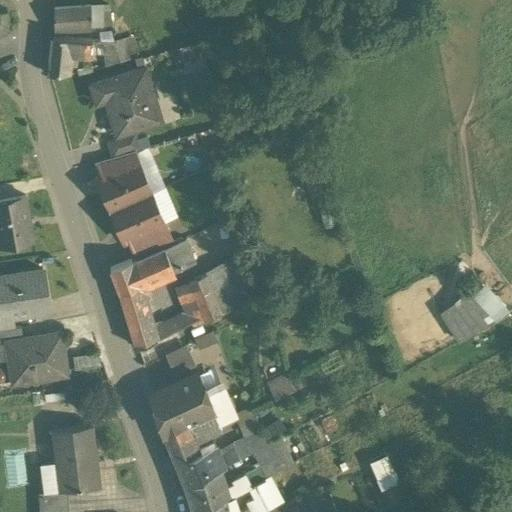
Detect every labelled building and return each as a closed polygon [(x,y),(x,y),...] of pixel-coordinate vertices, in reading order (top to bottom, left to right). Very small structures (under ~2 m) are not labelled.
[(90,6),(54,8),(54,29),(78,28),(78,27),(90,27),(90,6)] [(108,6),(90,6),(90,27),(108,27),(108,6)] [(72,39),(51,37),(48,74),(68,72),(69,64),(75,65),(75,55),(89,56),(90,53),(91,41),(72,39)] [(136,38),(114,44),(117,54),(120,64),(141,59),(136,38)] [(114,44),(91,41),(90,53),(103,54),(117,54),(114,44)] [(117,54),(103,54),(104,69),(120,64),(117,54)] [(145,68),(91,84),(96,103),(106,100),(116,135),(161,122),(145,68)] [(134,135),(109,142),(113,156),(138,149),(134,135)] [(132,152),(97,162),(103,178),(137,164),(132,152)] [(103,178),(98,180),(111,211),(150,194),(137,164),(103,178)] [(150,194),(111,211),(124,241),(128,239),(162,225),(150,194)] [(25,197),(0,201),(0,247),(33,242),(25,197)] [(162,225),(128,239),(137,260),(164,249),(171,246),(162,225)] [(171,246),(164,249),(173,272),(195,263),(185,240),(171,246)] [(137,260),(132,263),(131,261),(110,269),(121,300),(143,292),(141,285),(173,272),(164,249),(137,260)] [(231,261),(187,284),(203,323),(247,300),(231,261)] [(43,270),(0,276),(0,318),(12,316),(50,311),(47,286),(46,287),(43,270)] [(496,317),(509,304),(481,277),(468,290),(496,317)] [(121,300),(136,349),(157,340),(143,292),(121,300)] [(187,313),(172,321),(177,330),(191,323),(187,313)] [(0,330),(14,328),(12,316),(0,318),(0,330)] [(14,328),(0,330),(0,344),(6,343),(5,342),(23,339),(22,327),(14,328)] [(23,339),(5,342),(6,343),(12,384),(68,376),(66,360),(61,333),(23,339)] [(201,349),(217,343),(213,333),(197,340),(201,349)] [(178,382),(151,395),(163,435),(213,414),(204,391),(186,347),(168,355),(178,382)] [(103,355),(66,360),(68,376),(105,371),(103,355)] [(289,373),(267,384),(275,399),(296,388),(289,373)] [(225,382),(204,391),(213,414),(218,423),(223,421),(225,426),(242,419),(225,382)] [(213,414),(163,435),(170,451),(194,440),(225,426),(223,421),(218,423),(213,414)] [(93,426),(52,431),(55,463),(59,492),(59,493),(68,492),(100,488),(93,426)] [(261,431),(233,445),(235,449),(239,459),(252,453),(266,446),(261,431)] [(286,437),(274,442),(282,458),(288,455),(292,465),(297,463),(286,437)] [(194,440),(170,451),(185,489),(216,472),(223,468),(219,458),(213,446),(199,452),(194,440)] [(266,446),(252,453),(259,468),(282,458),(274,442),(266,446)] [(239,459),(235,449),(219,458),(223,468),(239,459)] [(390,451),(372,460),(381,477),(399,469),(390,451)] [(292,465),(288,455),(282,458),(286,468),(292,465)] [(259,468),(246,474),(246,475),(251,487),(268,478),(272,476),(286,468),(282,458),(259,468)] [(41,465),(44,494),(59,492),(55,463),(41,465)] [(216,472),(185,489),(192,511),(201,511),(229,498),(224,488),(216,472)] [(246,475),(234,480),(235,484),(224,488),(229,498),(250,487),(251,487),(246,475)] [(250,487),(257,500),(262,498),(262,499),(269,496),(272,508),(285,502),(272,476),(268,478),(251,487),(250,487)] [(44,494),(39,495),(39,511),(69,511),(68,492),(59,493),(59,492),(44,494)] [(257,500),(246,505),(249,510),(249,511),(264,511),(272,508),(269,496),(262,499),(262,498),(257,500)] [(236,511),(229,498),(201,511),(236,511)]
